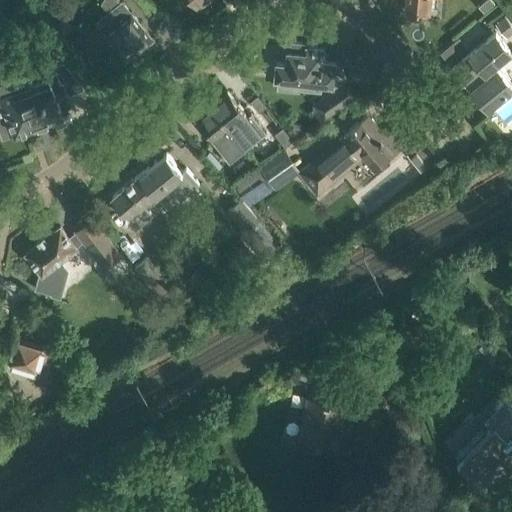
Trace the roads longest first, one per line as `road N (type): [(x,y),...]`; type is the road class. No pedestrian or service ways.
road 1 (residential): [(2,194),(40,185),(271,0)]
road 2 (residential): [(461,146),(341,0)]
